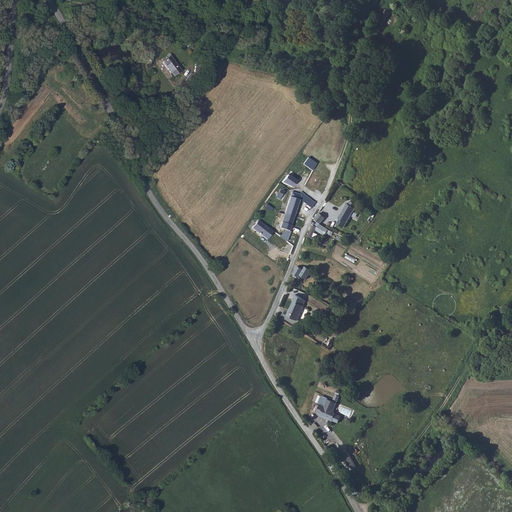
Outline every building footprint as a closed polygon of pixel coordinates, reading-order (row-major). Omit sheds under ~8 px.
[(157,66),(170,77),(176,70),(162,59),(157,66)] [(183,77),(189,82),(198,71),(200,61),(194,59),(191,68),(188,70),(183,77)] [(323,191),(330,178),(305,164),(295,182),(308,189),(310,184),(323,191)] [(290,185),(294,179),(285,173),(281,179),(290,185)] [(299,198),(311,208),(315,203),(300,191),(299,193),(291,190),(287,202),(295,205),(299,198)] [(340,217),(348,223),(361,206),(356,201),(353,205),(351,203),(340,217)] [(286,229),(296,205),(295,205),(287,202),(286,202),(277,226),(286,229)] [(315,218),(319,222),(324,216),(323,215),(318,212),(315,218)] [(253,228),(269,240),(274,232),(259,220),(253,228)] [(313,225),(308,237),(313,239),(313,237),(317,238),(318,234),(315,233),(317,227),(313,225)] [(298,278),(299,279),(305,270),(298,265),(295,275),(298,278)] [(291,319),(300,323),(307,308),(305,307),(307,301),(298,296),(295,303),(297,304),(291,319)] [(321,414),(320,415),(326,418),(326,417),(328,417),(329,419),(333,421),(336,414),(335,411),(334,410),(337,403),(328,399),(325,407),(324,406),(321,414)] [(357,467),(348,452),(340,457),(349,472),(357,467)]
